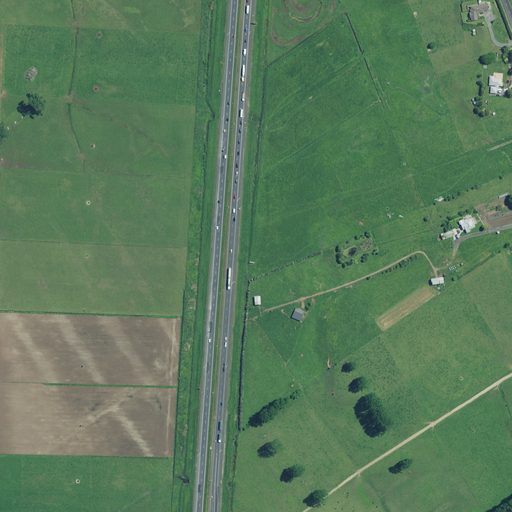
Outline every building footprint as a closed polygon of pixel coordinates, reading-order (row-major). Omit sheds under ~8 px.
[(488,4),(470,6),(471,9),(470,9),(470,12),(469,13),(470,18),(471,18),(471,21),(477,20),(477,17),(478,17),(478,14),(479,14),(479,13),(484,12),(484,11),(488,10),(488,4)] [(503,77),(490,76),(489,85),(495,86),(495,87),(491,87),(491,93),(497,93),(497,88),(499,88),(499,86),(502,86),(503,77)] [(475,227),(471,218),(464,221),(463,220),(459,222),(460,225),(461,225),(463,230),(465,229),(467,233),(470,231),(469,229),(475,227)] [(457,234),(455,229),(443,234),(446,239),(457,234)] [(305,312),(296,308),(292,317),(301,321),(305,312)]
